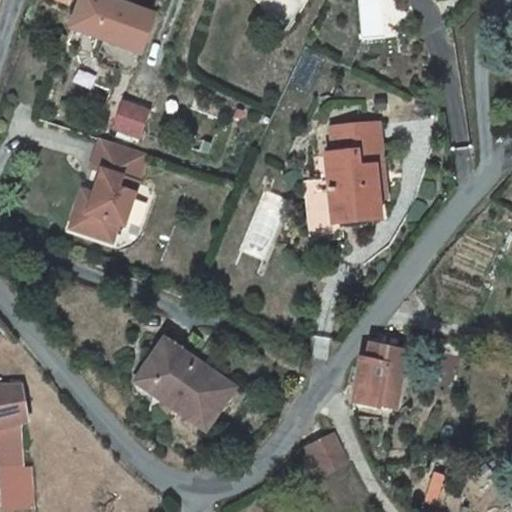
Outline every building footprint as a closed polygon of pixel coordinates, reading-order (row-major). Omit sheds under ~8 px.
[(156,15),(112,0),(85,0),(76,30),(144,51),(147,41),(156,15)] [(165,85),(156,115),(185,125),(195,95),(165,85)] [(341,228),(389,221),(386,203),(381,170),(389,169),(382,123),(336,131),(340,156),(331,158),(336,191),(309,195),(317,247),(343,243),(341,228)] [(142,176),(96,161),(86,190),(97,194),(90,216),(84,235),(72,231),(66,251),(108,265),(113,246),(120,248),(134,205),(133,204),(142,176)] [(389,169),(381,170),(386,203),(395,202),(389,169)] [(90,216),(78,212),(72,231),(84,235),(90,216)] [(186,399),(179,410),(207,430),(235,388),(166,339),(144,370),(186,399)] [(365,358),(355,403),(381,409),(382,406),(398,409),(410,352),(374,344),(371,360),(365,358)] [(186,399),(144,370),(137,380),(179,410),(186,399)] [(0,426),(25,422),(25,413),(20,383),(0,384),(0,426)] [(306,443),(318,474),(348,462),(336,431),(306,443)] [(9,491),(31,491),(30,472),(10,473),(9,491)]
